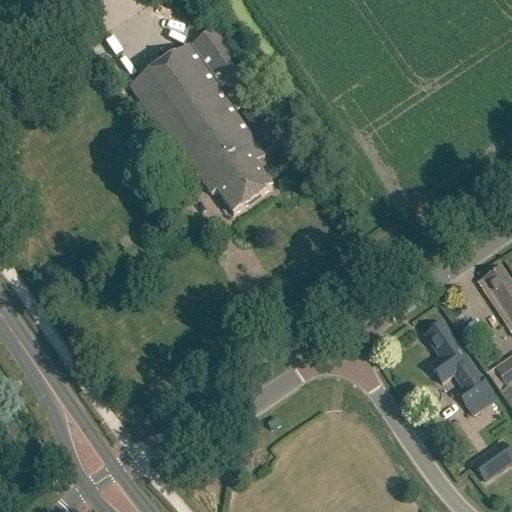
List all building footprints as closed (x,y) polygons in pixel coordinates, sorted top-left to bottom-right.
[(190,46),(234,113),(254,100),(245,86),(247,84),(213,31),(190,46)] [(196,184),(200,181),(213,199),(218,196),(234,219),(273,192),(255,167),(264,160),(189,52),(130,92),(185,171),(186,170),(196,184)] [(511,287),(501,271),(479,286),(511,335),(511,287)] [(457,396),(466,410),(489,393),(442,327),(424,340),(440,362),(429,369),(442,387),(454,379),(463,392),(457,396)] [(511,361),(494,373),(508,394),(505,396),(511,407),(511,361)] [(472,468),(484,484),(511,464),(511,460),(502,446),(472,468)]
